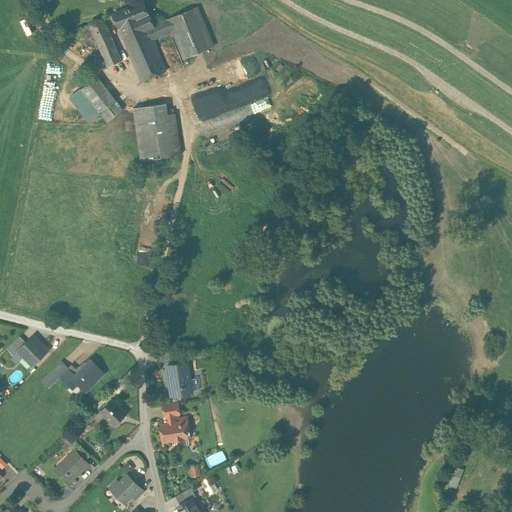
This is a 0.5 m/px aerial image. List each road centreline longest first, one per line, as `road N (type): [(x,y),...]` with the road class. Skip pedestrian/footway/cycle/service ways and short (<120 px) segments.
road 1 (track): [(154,91),(278,31),(359,75),(468,155)]
road 2 (track): [(511,132),(407,59),(283,0)]
road 3 (residential): [(0,315),(143,350),(144,439)]
